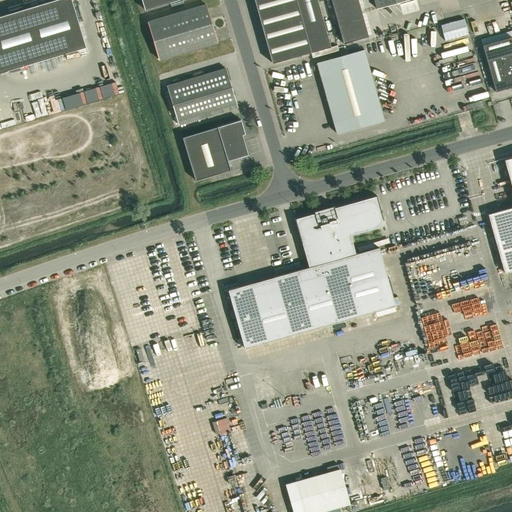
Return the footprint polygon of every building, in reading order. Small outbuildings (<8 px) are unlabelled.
[(0,72),(86,47),(72,0),(53,0),(0,16),(0,72)] [(178,0),(141,0),(145,10),(178,0)] [(254,0),(272,63),(331,47),(317,0),(254,0)] [(331,0),(343,43),(368,36),(358,0),(331,0)] [(374,0),(377,9),(407,0),(374,0)] [(148,22),(159,60),(217,43),(206,4),(148,22)] [(504,26),(511,24),(511,21),(510,15),(502,18),(504,26)] [(511,36),(483,45),(496,91),(508,88),(509,89),(509,88),(511,87),(511,36)] [(364,50),(317,63),(337,133),(384,120),(364,50)] [(225,68),(167,85),(179,125),(237,107),(225,68)] [(217,127),(182,137),(195,180),(230,170),(230,171),(231,171),(228,161),(248,155),(242,135),(245,134),(241,120),(218,127),(218,126),(217,126),(217,127)] [(511,187),(511,207),(488,214),(504,273),(511,270),(511,157),(504,160),(511,187)] [(385,226),(377,196),(295,219),(309,267),(228,290),(244,349),(395,306),(379,248),(356,254),(351,235),(385,226)] [(180,246),(120,261),(113,271),(135,357),(180,346),(187,336),(189,341),(191,342),(195,337),(194,333),(198,327),(202,326),(207,330),(202,337),(213,334),(212,329),(208,326),(210,323),(203,296),(195,298),(194,294),(200,293),(198,283),(191,285),(187,270),(195,268),(193,263),(185,265),(180,246)] [(85,307),(0,344),(0,463),(21,511),(115,511),(165,491),(85,307)] [(271,372),(259,376),(267,400),(279,396),(271,372)] [(161,379),(150,381),(152,392),(164,389),(161,379)] [(395,404),(399,421),(407,419),(403,402),(395,404)] [(489,425),(440,432),(447,481),(470,477),(470,474),(495,470),(489,425)] [(328,473),(286,484),(293,511),(320,511),(349,504),(340,469),(339,464),(326,468),(328,473)] [(189,511),(194,509),(190,500),(185,503),(189,511)]
